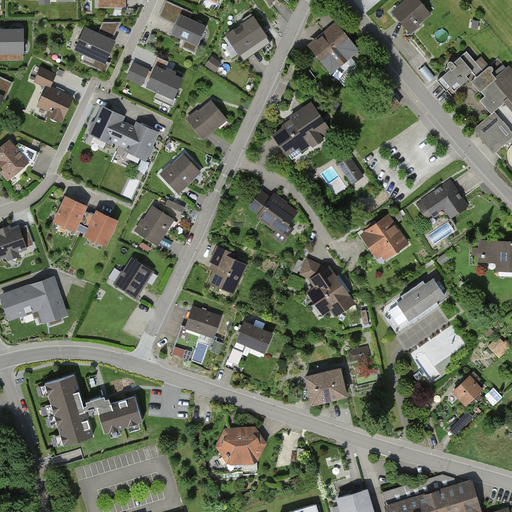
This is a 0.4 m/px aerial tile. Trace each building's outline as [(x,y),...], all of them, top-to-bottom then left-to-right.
[(418,0),(405,0),(391,12),(407,30),(429,12),(418,0)] [(180,7),(166,1),(160,15),(174,21),(180,7)] [(193,13),(184,9),(172,34),(198,46),(207,27),(190,19),(193,13)] [(256,19),(223,39),(239,65),(272,45),(256,19)] [(120,23),(102,23),(98,32),(113,39),(120,23)] [(355,49),(335,24),(309,45),(329,70),(355,49)] [(23,30),(0,30),(0,53),(23,53),(23,30)] [(114,43),(86,30),(77,49),(97,58),(93,66),(106,72),(110,63),(106,61),(114,43)] [(451,69),(438,80),(447,91),(448,90),(456,100),(454,102),(496,152),(511,140),(507,136),(510,134),(502,125),(500,126),(468,89),(466,91),(462,86),(470,79),(467,76),(472,72),(486,88),(494,82),(498,86),(480,100),(492,114),(502,106),(503,106),(504,106),(505,106),(506,105),(507,104),(507,103),(506,102),(509,100),(511,102),(511,74),(508,69),(497,78),(492,73),(494,70),(494,69),(493,68),(492,67),(491,66),(489,67),(484,72),(467,52),(454,63),(453,62),(451,62),(450,63),(449,64),(448,65),(449,67),(451,69)] [(217,71),(223,62),(213,55),(207,65),(217,71)] [(168,62),(160,59),(148,87),(174,99),(183,79),(174,75),(175,73),(165,68),(168,62)] [(149,70),(134,64),(128,78),(143,84),(149,70)] [(55,75),(42,69),(36,81),(48,87),(49,88),(55,75)] [(0,104),(3,98),(5,99),(13,83),(0,77),(0,104)] [(61,121),(72,98),(48,87),(40,106),(51,111),(49,115),(61,121)] [(388,114),(402,102),(390,88),(376,99),(388,114)] [(213,102),(188,120),(203,141),(227,123),(213,102)] [(311,105),(289,119),(294,126),(273,139),(286,158),(328,131),(311,105)] [(128,122),(99,109),(87,135),(116,149),(128,122)] [(158,135),(128,122),(116,149),(146,162),(158,135)] [(17,150),(10,142),(0,150),(0,164),(11,177),(27,163),(33,166),(39,153),(22,145),(17,150)] [(184,153),(159,174),(177,195),(202,173),(184,153)] [(349,155),(337,163),(352,185),(364,177),(349,155)] [(451,181),(418,206),(429,220),(442,210),(450,221),(470,206),(451,181)] [(261,193),(251,206),(261,213),(259,216),(278,230),(273,236),(283,244),(294,229),(287,225),(297,212),(274,196),(271,200),(261,193)] [(184,212),(187,206),(171,198),(168,205),(184,212)] [(90,212),(63,199),(52,222),(78,235),(90,212)] [(152,206),(135,231),(157,246),(174,220),(152,206)] [(116,225),(90,212),(78,235),(105,248),(116,225)] [(389,214),(359,234),(376,259),(381,256),(385,261),(410,244),(389,214)] [(27,226),(0,235),(0,258),(34,247),(27,226)] [(511,242),(481,242),(481,256),(498,257),(498,268),(511,268),(511,242)] [(233,254),(219,247),(212,262),(215,263),(212,269),(216,271),(210,282),(219,286),(221,282),(235,288),(246,265),(231,258),(233,254)] [(328,269),(308,259),(301,274),(313,279),(328,269)] [(133,260),(115,286),(136,300),(154,274),(133,260)] [(341,286),(329,268),(328,269),(313,279),(312,280),(317,287),(312,291),(319,301),(341,286)] [(448,298),(431,275),(380,310),(397,334),(409,325),(407,322),(436,302),(438,305),(448,298)] [(55,279),(0,297),(0,303),(7,323),(36,312),(41,327),(68,317),(55,279)] [(353,302),(341,286),(319,301),(326,311),(331,308),(336,314),(353,302)] [(213,339),(221,317),(193,308),(185,330),(213,339)] [(272,335),(244,323),(226,367),(236,372),(247,344),(265,351),(272,335)] [(499,335),(488,345),(500,358),(511,346),(511,345),(506,339),(504,341),(499,335)] [(220,354),(224,343),(216,340),(212,351),(220,354)] [(191,351),(176,346),(173,354),(189,359),(191,351)] [(367,347),(349,351),(351,360),(370,356),(367,347)] [(340,369),(307,377),(308,383),(300,385),(303,401),(312,399),(313,403),(347,395),(340,369)] [(72,376),(44,385),(65,448),(97,438),(90,418),(99,415),(105,435),(143,423),(135,398),(110,406),(109,401),(105,402),(104,399),(85,405),(87,408),(83,409),(72,376)] [(469,376),(451,393),(464,408),(483,391),(469,376)] [(468,411),(448,429),(454,436),(474,418),(468,411)] [(254,428),(224,430),(215,450),(227,466),(257,462),(266,444),(254,428)] [(443,475),(384,493),(389,511),(508,511),(507,508),(495,511),(480,511),(472,484),(468,483),(456,486),(454,479),(443,475)] [(373,511),(367,489),(338,498),(340,505),(333,507),(334,511),(373,511)]
